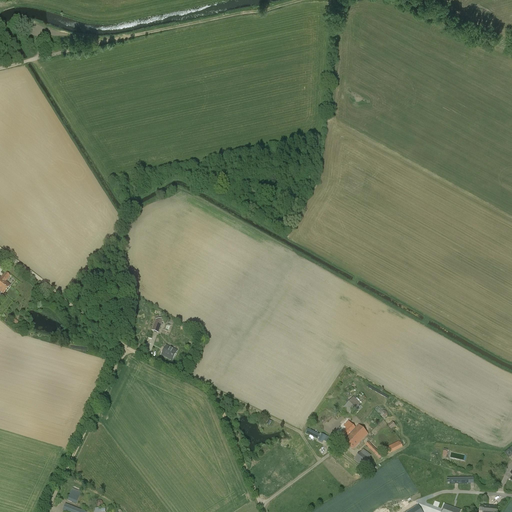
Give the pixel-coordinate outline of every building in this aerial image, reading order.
[(5,282),(10,277),(5,273),(1,279),(0,278),(0,292),(3,295),(10,286),(5,282)] [(163,323),(165,320),(163,319),(156,320),(151,331),(158,334),(162,323),(163,323)] [(172,362),(177,351),(166,346),(161,356),(172,362)] [(361,408),(359,406),(361,404),(354,397),(344,407),(353,416),(361,408)] [(339,436),(348,445),(351,442),(352,440),(350,439),(352,438),(349,435),(355,428),(351,424),(339,436)] [(353,450),(368,434),(359,425),(355,428),(349,435),(352,438),(350,439),(352,440),(351,442),(348,445),(353,450)] [(319,435),(307,429),(305,434),(317,439),(319,435)] [(389,455),(403,448),(400,442),(400,443),(399,441),(386,448),(389,455)] [(379,460),(383,457),(368,442),(366,445),(379,460)] [(370,461),(368,460),(371,456),(362,449),(354,461),(362,467),(365,463),(367,465),(370,461)] [(447,484),(474,484),(474,478),(458,478),(458,476),(447,476),(447,484)] [(81,500),(79,499),(81,493),(72,489),(68,501),(76,505),(77,504),(87,508),(89,502),(82,499),(81,500)]
